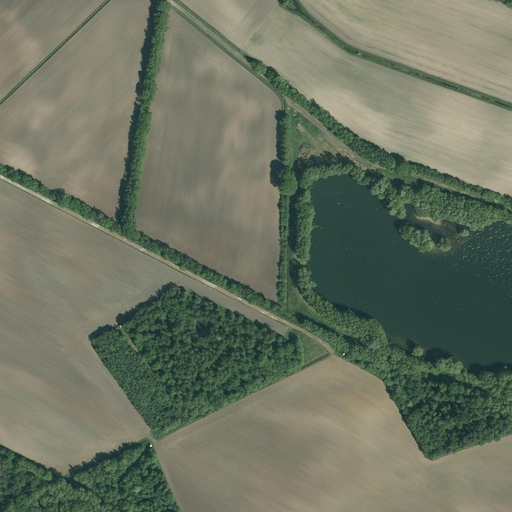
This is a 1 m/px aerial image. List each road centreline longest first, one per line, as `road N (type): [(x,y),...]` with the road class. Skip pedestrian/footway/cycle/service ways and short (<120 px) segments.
road 1 (track): [(0,174),(321,337)]
road 2 (track): [(511,209),(367,160),(288,97)]
road 3 (track): [(167,0),(288,97),(284,179)]
